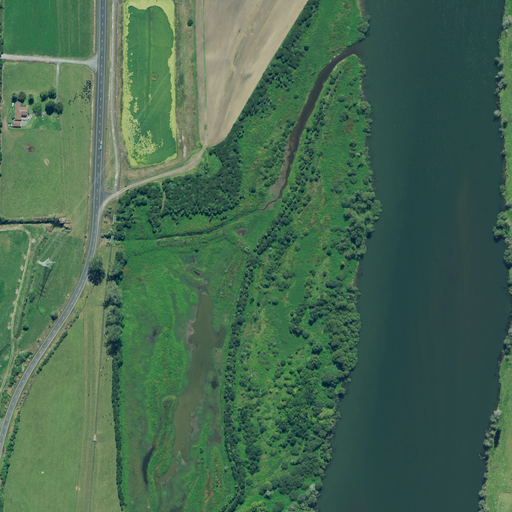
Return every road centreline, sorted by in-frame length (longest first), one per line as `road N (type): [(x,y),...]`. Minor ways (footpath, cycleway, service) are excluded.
road 1 (tertiary): [(101,0),(88,267),(15,396),(0,446)]
road 2 (track): [(112,194),(113,0)]
road 3 (track): [(85,511),(93,333)]
